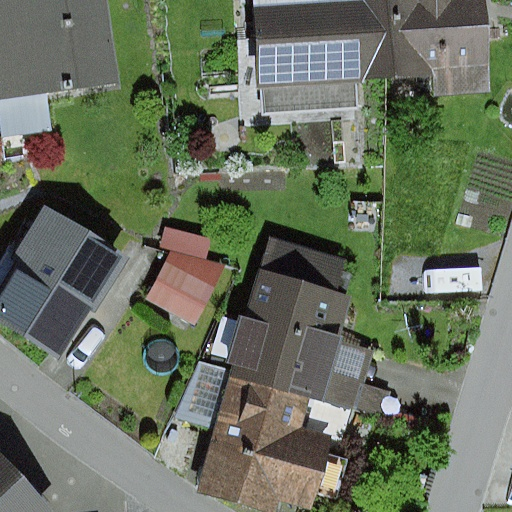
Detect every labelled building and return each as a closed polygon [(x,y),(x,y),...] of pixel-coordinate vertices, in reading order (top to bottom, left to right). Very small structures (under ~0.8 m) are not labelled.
[(0,0),(0,131),(1,139),(49,132),(43,91),(115,81),(104,0),(0,0)] [(251,0),(258,88),(392,78),(385,0),(251,0)] [(385,0),(392,78),(432,76),(433,97),(490,93),(482,0),(385,0)] [(130,258),(45,206),(16,253),(23,257),(0,293),(0,323),(59,361),(90,310),(96,314),(130,258)] [(145,301),(196,326),(226,267),(205,260),(209,240),(166,228),(159,249),(170,252),(145,301)] [(269,238),(229,375),(349,411),(383,420),(390,395),(362,387),(364,381),(328,370),(337,340),(350,296),(336,292),(345,261),(269,238)] [(372,350),(337,340),(328,370),(364,381),(372,350)] [(213,430),(229,375),(197,367),(172,418),(213,430)] [(349,411),(229,375),(213,430),(195,492),(265,511),(271,511),(275,500),(310,510),(331,438),(341,441),(349,411)] [(52,511),(0,456),(0,511),(52,511)]
